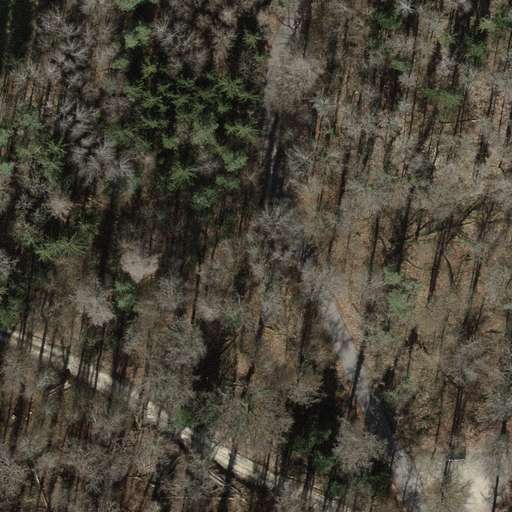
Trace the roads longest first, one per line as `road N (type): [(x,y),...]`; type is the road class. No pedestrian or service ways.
road 1 (unclassified): [(419,511),(288,209),(269,140),(272,85),(307,0)]
road 2 (track): [(341,511),(258,476),(63,360),(0,333)]
road 3 (track): [(0,101),(89,0)]
